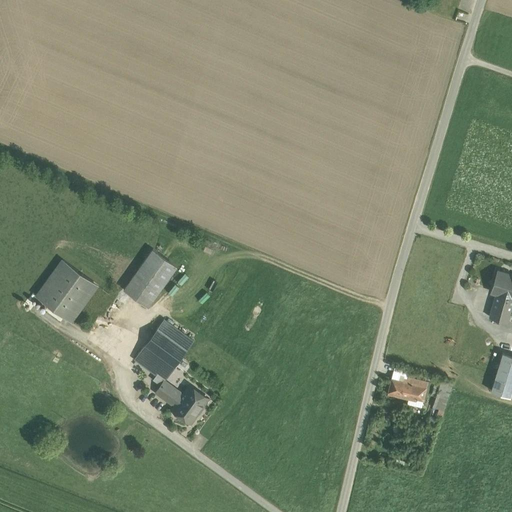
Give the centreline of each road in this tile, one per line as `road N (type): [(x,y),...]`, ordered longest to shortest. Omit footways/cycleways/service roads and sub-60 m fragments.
road 1 (unclassified): [(340,511),(390,305),(481,0)]
road 2 (track): [(111,341),(127,399),(277,511)]
